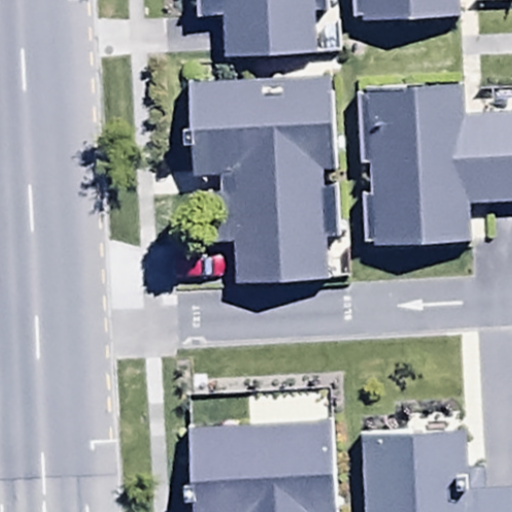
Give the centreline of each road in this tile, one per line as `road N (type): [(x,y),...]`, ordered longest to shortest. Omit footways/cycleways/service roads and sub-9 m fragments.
road 1 (residential): [(511,293),(36,317)]
road 2 (secondary): [(18,0),(36,317)]
road 3 (secondary): [(36,317),(47,511)]
